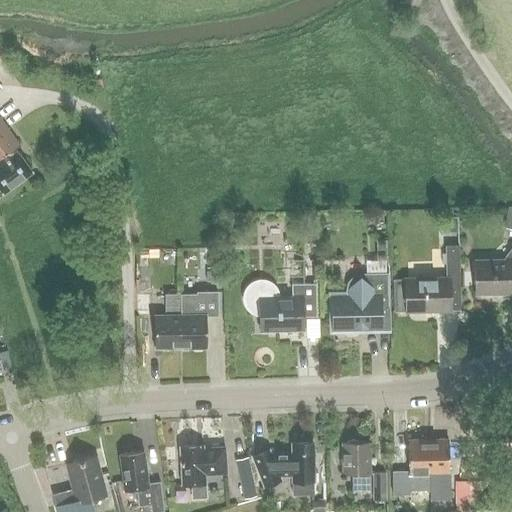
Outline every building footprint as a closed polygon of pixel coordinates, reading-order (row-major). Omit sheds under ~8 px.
[(0,190),(2,193),(32,172),(15,149),(19,146),(0,118),(0,190)] [(502,228),(511,229),(511,206),(507,207),(502,228)] [(445,218),(445,233),(458,233),(457,218),(445,218)] [(386,239),(376,240),(377,259),(387,259),(386,239)] [(446,276),(406,277),(406,280),(407,312),(407,313),(448,312),(448,310),(460,310),(458,245),(445,245),(446,276)] [(476,295),(511,294),(511,245),(503,258),(475,259),(476,295)] [(207,272),(207,282),(217,282),(217,272),(207,272)] [(338,330),(378,329),(378,317),(390,317),(389,275),(361,275),(356,278),(351,283),(347,289),(348,294),(337,294),(338,330)] [(276,296),(274,289),(268,284),(260,282),(253,284),(248,290),(246,298),(248,306),(253,311),(261,313),(261,332),(301,331),(301,317),(316,316),(315,283),(291,284),(292,296),(276,296)] [(135,283),(135,295),(139,295),(145,295),(145,283),(135,283)] [(180,294),(180,347),(206,346),(206,315),(218,315),(217,292),(197,292),(197,294),(180,294)] [(155,347),(180,347),(180,294),(165,295),(165,315),(154,315),(155,347)] [(136,315),(149,315),(149,295),(136,295),(136,315)] [(428,441),(429,490),(430,490),(430,499),(449,499),(448,440),(428,441)] [(409,490),(429,490),(428,441),(408,441),(408,471),(392,471),(392,494),(409,494),(409,490)] [(369,491),(369,473),(368,442),(342,442),(343,474),(352,474),(352,491),(369,491)] [(313,494),(312,443),(291,443),(292,453),(270,453),(268,450),(252,456),(263,486),(280,480),(279,476),(292,475),(292,494),(313,494)] [(203,448),(203,445),(179,446),(181,486),(194,485),(194,494),(205,494),(204,474),(226,473),(224,446),(203,448)] [(148,483),(143,451),(119,454),(124,490),(136,489),(138,506),(150,504),(151,511),(152,511),(163,511),(159,482),(148,483)] [(75,500),(55,506),(56,511),(93,511),(90,499),(105,496),(95,456),(66,464),(72,488),(75,500)] [(243,493),(254,491),(247,457),(235,459),(243,493)] [(385,500),(385,472),(373,472),(373,500),(385,500)] [(481,480),(455,481),(455,511),(463,511),(482,504),(481,480)] [(323,511),(323,502),(312,503),(312,511),(323,511)]
